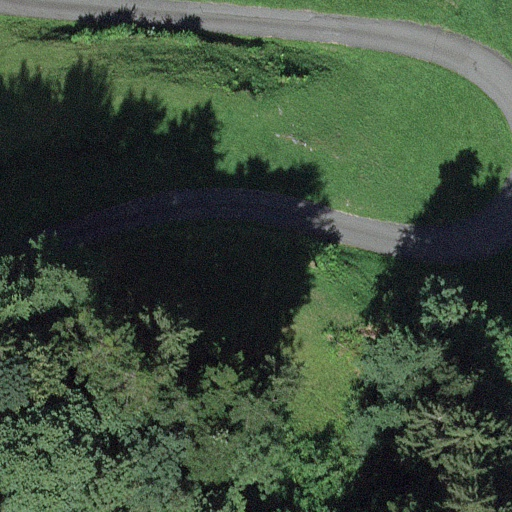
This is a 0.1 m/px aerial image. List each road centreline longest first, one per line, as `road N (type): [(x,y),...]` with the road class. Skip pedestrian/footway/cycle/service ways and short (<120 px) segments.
road 1 (track): [(511,91),(441,59),(205,45),(0,10)]
road 2 (track): [(0,283),(82,257),(278,236),(455,243),(511,219)]
